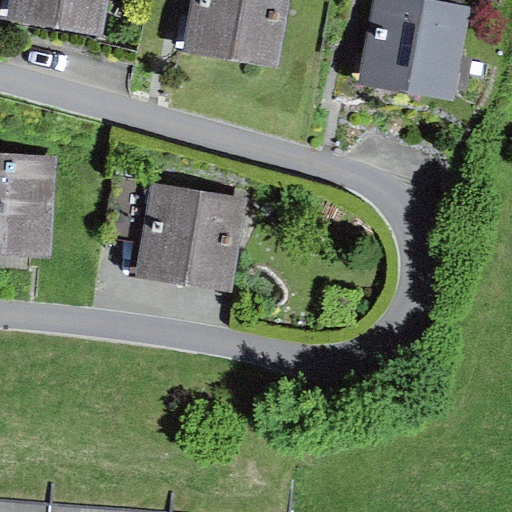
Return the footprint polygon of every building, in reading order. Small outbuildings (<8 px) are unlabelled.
[(14,0),(9,27),(101,43),(108,0),(14,0)] [(194,0),(183,58),(276,76),(291,0),(194,0)] [(473,11),(410,0),(379,0),(362,90),(455,106),(473,11)] [(56,161),(0,158),(0,261),(51,264),(56,161)] [(247,204),(153,187),(136,280),(230,297),(247,204)]
